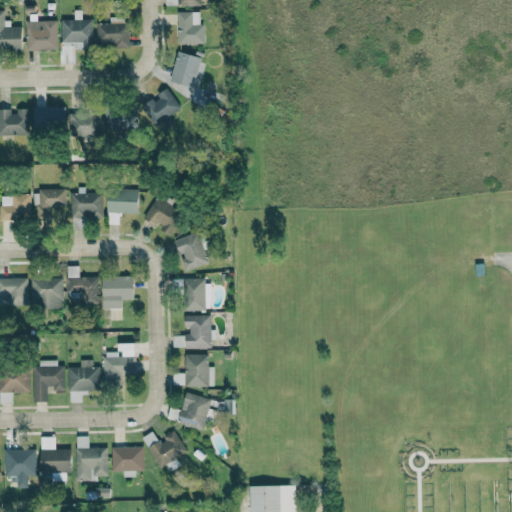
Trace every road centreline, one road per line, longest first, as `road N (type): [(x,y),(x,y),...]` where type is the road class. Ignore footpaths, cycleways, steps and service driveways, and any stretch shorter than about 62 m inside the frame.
road 1 (residential): [(152,344),(145,261),(132,250),(0,251)]
road 2 (residential): [(0,419),(140,417),(156,392),(152,344)]
road 3 (residential): [(0,78),(128,75),(142,65)]
